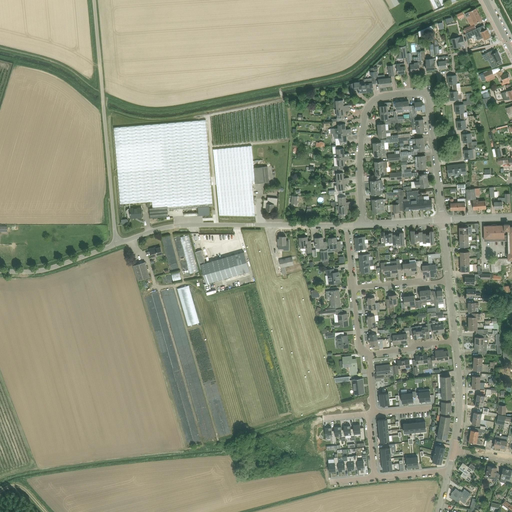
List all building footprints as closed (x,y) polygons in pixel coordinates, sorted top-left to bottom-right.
[(386,0),(391,8),(399,4),(397,0),(386,0)] [(475,23),(482,20),(476,8),(469,12),(465,14),(471,25),(475,23)] [(491,37),(487,29),(478,33),(476,29),(472,31),(476,41),(483,37),(485,40),(491,37)] [(452,38),(454,48),(459,47),(459,46),(461,46),(461,45),(465,45),(463,37),(459,37),(452,38)] [(501,60),(502,60),(498,51),(495,53),(493,49),(486,53),(489,59),(488,60),(492,68),(497,66),(503,64),(501,60)] [(415,64),(411,64),(412,72),(420,71),(419,65),(422,64),(421,60),(422,60),(421,51),(418,52),(418,57),(414,57),(415,64)] [(439,61),(440,69),(447,68),(447,65),(450,65),(449,60),(449,58),(449,56),(441,57),(441,56),(438,57),(439,61)] [(426,63),(427,70),(435,69),(434,62),(434,58),(426,59),(426,63)] [(400,63),(397,64),(393,64),(395,75),(398,75),(398,74),(406,73),(405,66),(405,63),(400,64),(400,63)] [(495,76),(492,69),(484,73),(484,74),(486,78),(486,79),(495,76)] [(503,82),(511,79),(509,76),(510,75),(509,74),(508,74),(508,73),(503,75),(502,71),(497,73),(499,78),(501,77),(503,82)] [(451,88),(458,87),(460,87),(460,83),(457,83),(456,75),(448,76),(449,84),(453,84),(453,87),(451,88)] [(373,83),(372,79),(372,78),(366,79),(366,83),(367,91),(374,91),(373,83)] [(366,83),(360,84),(360,82),(354,82),(355,89),(360,88),(361,92),(367,91),(366,83)] [(462,94),(458,94),(458,87),(451,88),(453,88),(453,91),(450,92),(451,100),(459,99),(462,99),(462,94)] [(337,109),(349,108),(349,105),(344,105),(343,100),(336,100),(337,109)] [(397,110),(397,111),(394,111),(394,117),(398,117),(397,112),(403,112),(402,101),(396,102),(397,110)] [(409,101),(402,101),(403,112),(408,111),(409,112),(410,112),(410,118),(414,117),(412,106),(409,106),(409,101)] [(416,105),(412,106),(414,117),(416,117),(417,117),(416,111),(416,110),(423,109),(422,101),(415,102),(416,105)] [(380,106),(380,113),(388,112),(388,106),(390,105),(390,102),(384,103),(384,106),(380,106)] [(458,117),(464,116),(467,116),(467,112),(464,112),(463,104),(455,105),(456,113),(461,113),(461,116),(458,117)] [(338,117),(345,117),(344,111),(349,111),(349,108),(337,109),(338,117)] [(457,121),(458,129),(466,129),(465,120),(464,120),(464,116),(458,117),(461,117),(461,120),(457,121)] [(213,206),(205,120),(114,128),(120,204),(152,201),(153,208),(149,209),(150,218),(168,217),(168,209),(198,207),(199,215),(210,214),(209,206),(213,206)] [(346,124),(346,123),(344,124),(344,120),(339,121),(338,121),(338,123),(338,124),(339,128),(334,129),(334,133),(351,132),(351,129),(346,129),(346,124)] [(352,134),(351,132),(334,133),(334,138),(340,138),(340,141),(347,141),(347,140),(347,135),(352,134)] [(472,145),(472,142),(471,133),(462,134),(463,143),(468,142),(468,145),(465,146),(472,145)] [(255,216),(252,184),(269,182),(268,166),(254,167),(252,145),(213,149),(220,215),(255,216)] [(337,157),(350,156),(349,153),(344,154),(344,148),(340,148),(340,145),(336,145),(337,153),(333,153),(333,158),(334,158),(337,157)] [(474,157),(473,149),(472,145),(465,146),(468,146),(469,149),(464,150),(465,158),(474,157)] [(383,156),(386,155),(385,149),(374,149),(375,157),(383,156)] [(350,156),(337,157),(338,166),(346,165),(345,165),(345,159),(350,159),(350,156)] [(401,165),(402,172),(402,174),(412,172),(411,168),(407,169),(406,164),(401,165)] [(345,168),(338,169),(336,170),(336,173),(337,181),(349,180),(349,177),(344,178),(344,172),(343,172),(343,169),(345,169),(345,168)] [(338,190),(345,189),(345,183),(350,183),(349,180),(337,181),(338,190)] [(407,191),(412,191),(411,186),(404,186),(404,182),(403,182),(403,184),(404,190),(407,190),(407,191)] [(476,198),(475,188),(466,189),(467,199),(476,198)] [(418,190),(412,191),(407,191),(407,199),(404,199),(403,190),(398,190),(398,191),(399,194),(399,195),(399,204),(400,210),(404,210),(424,209),(423,205),(422,205),(422,203),(420,204),(419,197),(418,197),(418,190)] [(511,202),(510,193),(505,193),(505,197),(498,198),(498,202),(494,202),(494,208),(503,208),(502,202),(505,202),(505,203),(511,202)] [(346,196),(339,197),(339,201),(331,202),(331,206),(352,203),(351,201),(346,202),(346,196)] [(424,209),(433,209),(432,200),(424,201),(424,199),(424,196),(419,197),(420,204),(422,203),(422,205),(423,205),(424,209)] [(458,202),(458,209),(466,209),(466,202),(465,202),(465,198),(458,199),(458,203),(458,202)] [(277,201),(264,200),(263,207),(267,208),(267,210),(273,211),(274,204),(277,204),(277,201)] [(473,200),(474,209),(486,208),(486,201),(479,201),(479,200),(473,200)] [(352,203),(331,206),(336,206),(337,214),(338,214),(339,218),(345,217),(344,214),(348,213),(347,207),(352,207),(352,203)] [(131,218),(143,217),(142,208),(128,208),(127,210),(127,213),(128,214),(131,214),(131,218)] [(484,225),(485,238),(505,238),(505,236),(505,235),(508,235),(508,240),(507,240),(508,240),(508,253),(508,258),(497,258),(496,258),(496,259),(495,259),(495,260),(495,261),(496,261),(496,263),(494,263),(495,272),(502,272),(502,269),(501,265),(506,264),(511,263),(511,260),(511,259),(511,226),(510,226),(510,224),(504,224),(504,225),(498,225),(497,225),(496,225),(496,224),(495,224),(494,224),(493,224),(492,225),(491,225),(484,225)] [(420,245),(423,245),(423,233),(422,232),(419,232),(419,233),(415,233),(415,230),(411,231),(412,243),(416,243),(415,241),(420,241),(420,242),(420,245)] [(426,233),(423,233),(423,245),(427,244),(427,242),(431,242),(431,244),(435,243),(435,238),(436,238),(435,238),(434,231),(430,231),(430,234),(426,234),(426,233)] [(381,232),(381,244),(382,248),(383,247),(383,244),(386,244),(386,245),(393,245),(392,234),(392,233),(389,233),(389,234),(385,234),(385,232),(381,232)] [(396,234),(392,234),(393,245),(394,245),(394,247),(397,247),(397,245),(405,245),(404,232),(400,232),(400,235),(396,235),(396,234)] [(181,237),(190,274),(199,271),(189,235),(181,237)] [(299,237),(300,246),(301,250),(302,251),(306,250),(307,253),(312,252),(311,240),(308,241),(307,237),(299,237)] [(315,238),(316,242),(316,248),(321,247),(323,261),(323,265),(330,265),(328,249),(327,249),(327,242),(324,242),(323,237),(315,238)] [(336,251),(342,250),(340,241),(340,243),(337,244),(337,237),(329,238),(330,248),(335,248),(336,251)] [(156,256),(163,254),(161,247),(153,249),(153,248),(150,249),(153,258),(157,257),(156,256)] [(242,252),(240,253),(234,255),(225,257),(206,263),(202,250),(196,252),(201,269),(202,268),(204,277),(206,283),(210,283),(212,282),(230,277),(250,271),(244,252),(243,252),(242,252)] [(438,253),(428,254),(430,277),(435,276),(434,272),(437,272),(436,264),(433,265),(432,258),(441,257),(440,253),(438,253)] [(426,277),(430,277),(428,254),(429,265),(423,266),(422,260),(419,261),(420,267),(423,267),(423,273),(426,273),(426,277)] [(286,273),(285,267),(294,265),(292,257),(279,259),(282,274),(286,273)] [(409,260),(410,263),(411,275),(415,274),(415,270),(417,270),(417,267),(420,267),(419,261),(416,261),(416,259),(409,260)] [(391,264),(390,264),(392,277),(396,277),(396,272),(398,272),(398,269),(401,269),(400,263),(397,263),(397,260),(390,261),(391,264)] [(134,265),(138,280),(150,277),(145,262),(134,265)] [(392,277),(390,264),(386,265),(386,262),(384,262),(381,262),(382,271),(385,271),(385,274),(387,273),(388,277),(392,277)] [(407,275),(411,275),(410,263),(403,264),(403,262),(400,263),(401,269),(404,269),(404,271),(406,271),(407,275)] [(334,269),(334,268),(326,269),(327,275),(328,275),(329,284),(340,283),(339,271),(333,272),(332,269),(334,269)] [(181,279),(179,272),(172,274),(173,281),(181,279)] [(189,285),(177,289),(188,326),(200,323),(189,285)] [(320,289),(319,289),(312,290),(313,297),(320,296),(319,293),(321,293),(320,289)] [(431,303),(435,303),(436,303),(435,296),(432,296),(431,289),(426,290),(427,302),(430,301),(431,303)] [(332,307),(341,307),(341,306),(340,306),(339,290),(330,291),(332,307)] [(426,290),(420,291),(421,300),(418,300),(419,308),(422,307),(421,303),(426,302),(427,302),(426,290)] [(435,303),(435,304),(444,303),(443,299),(444,299),(443,290),(437,291),(437,296),(435,296),(436,303),(435,303)] [(367,300),(367,304),(376,303),(375,296),(376,296),(376,293),(369,294),(370,297),(368,297),(368,299),(367,300)] [(398,303),(396,295),(389,295),(390,300),(387,300),(387,299),(386,299),(387,307),(394,306),(394,303),(398,303)] [(414,295),(409,296),(410,305),(413,304),(413,308),(419,308),(418,300),(415,301),(414,295)] [(409,296),(404,296),(404,302),(401,302),(402,308),(405,308),(405,305),(410,305),(409,296)] [(479,303),(487,303),(487,300),(479,300),(479,303),(475,303),(475,302),(469,303),(469,311),(476,310),(476,306),(479,306),(479,303)] [(371,309),(371,312),(378,312),(378,311),(380,311),(380,308),(379,308),(378,302),(376,303),(367,304),(368,308),(369,307),(369,309),(371,309)] [(367,318),(367,322),(376,321),(375,315),(378,315),(378,312),(371,312),(372,315),(368,316),(368,318),(367,318)] [(481,312),(472,313),(472,316),(469,316),(469,323),(478,323),(478,320),(482,320),(481,312)] [(335,327),(349,325),(348,321),(347,321),(347,318),(348,318),(347,313),(338,314),(339,322),(334,323),(335,327)] [(432,323),(428,323),(429,330),(433,330),(434,333),(437,333),(437,334),(439,334),(438,321),(436,322),(435,320),(432,321),(432,323)] [(371,328),(371,331),(378,330),(378,327),(376,327),(376,321),(367,322),(368,326),(369,326),(369,328),(371,328)] [(429,330),(428,323),(426,324),(426,325),(423,326),(422,325),(419,325),(420,337),(426,337),(426,334),(427,333),(426,332),(429,331),(429,330)] [(488,329),(478,329),(478,323),(469,323),(469,330),(476,330),(476,333),(488,334),(488,329)] [(409,327),(410,334),(414,333),(415,340),(418,340),(418,337),(420,337),(419,325),(415,326),(415,327),(409,327)] [(403,334),(400,334),(401,343),(408,342),(407,338),(410,337),(410,334),(409,327),(404,328),(405,330),(403,331),(403,334)] [(369,336),(369,340),(378,339),(377,334),(378,333),(378,330),(371,331),(372,334),(370,334),(370,336),(369,336)] [(394,344),(401,343),(400,334),(396,335),(396,332),(390,332),(391,339),(394,339),(394,344)] [(340,348),(349,347),(348,335),(337,336),(338,343),(339,343),(340,348)] [(484,344),(487,344),(489,344),(489,339),(488,337),(486,337),(486,335),(483,335),(483,337),(475,337),(475,343),(484,344)] [(382,339),(378,340),(378,339),(369,340),(370,344),(371,344),(371,346),(373,346),(374,349),(380,348),(383,348),(382,339)] [(487,354),(487,350),(487,344),(484,344),(475,343),(474,350),(479,350),(478,353),(487,354)] [(441,360),(449,359),(448,351),(444,351),(443,350),(442,350),(442,351),(440,351),(440,350),(435,351),(436,356),(432,356),(432,362),(441,362),(441,360)] [(503,352),(504,362),(511,361),(511,351),(503,352)] [(428,362),(431,362),(430,357),(428,357),(427,354),(416,356),(417,363),(428,362)] [(350,375),(357,374),(356,370),(357,370),(356,359),(350,359),(350,356),(343,357),(344,367),(350,366),(351,370),(350,370),(350,375)] [(410,367),(409,359),(398,361),(399,368),(410,367)] [(376,366),(377,374),(375,374),(376,381),(385,380),(384,374),(391,373),(390,364),(390,365),(376,366)] [(442,382),(451,382),(451,376),(446,376),(446,373),(440,374),(440,377),(442,377),(442,382)] [(355,394),(365,393),(363,378),(353,379),(355,394)] [(442,407),(451,407),(451,402),(447,402),(447,398),(442,398),(441,398),(441,401),(442,401),(442,407)] [(451,407),(442,407),(442,412),(440,412),(440,415),(442,415),(446,416),(446,413),(451,413),(451,407)] [(504,425),(506,416),(498,414),(497,424),(504,425)] [(360,424),(354,425),(354,428),(355,434),(361,433),(361,439),(365,438),(364,427),(361,428),(360,424)] [(351,425),(344,426),(344,429),(345,429),(345,435),(351,434),(352,440),(355,439),(355,434),(354,428),(351,428),(351,425)] [(341,426),(335,427),(335,430),(336,436),(342,435),(342,441),(346,440),(345,435),(345,429),(344,429),(342,429),(341,426)] [(502,436),(500,447),(506,448),(508,441),(507,441),(507,440),(510,440),(511,439),(511,433),(511,431),(511,426),(510,426),(509,435),(508,435),(508,437),(502,436)] [(332,427),(325,428),(326,437),(332,436),(333,442),(336,441),(336,436),(335,430),(332,430),(332,427)] [(487,432),(487,429),(480,428),(475,427),(475,430),(471,430),(470,436),(478,437),(478,434),(481,435),(482,432),(485,432),(487,432)] [(436,440),(443,442),(444,438),(447,438),(448,433),(439,431),(438,437),(437,437),(436,440)] [(480,440),(481,438),(478,437),(470,436),(469,442),(482,444),(482,441),(480,440)] [(357,461),(358,466),(358,469),(365,469),(364,466),(368,465),(366,454),(363,454),(363,460),(357,461)] [(348,462),(348,467),(348,470),(355,470),(355,466),(358,466),(357,461),(357,455),(353,455),(354,461),(348,462)] [(339,462),(338,462),(339,468),(339,471),(346,471),(345,467),(348,467),(348,462),(347,456),(344,456),(344,462),(339,462)] [(335,463),(329,463),(329,472),(336,472),(336,468),(339,468),(338,462),(339,462),(338,457),(335,457),(334,457),(335,463)] [(468,475),(472,470),(473,470),(476,466),(471,463),(469,466),(463,462),(460,466),(465,469),(461,475),(469,481),(472,478),(468,475)] [(496,472),(497,468),(488,465),(486,474),(489,475),(489,477),(490,478),(494,479),(494,481),(497,482),(499,473),(496,472)] [(511,475),(511,470),(509,469),(508,469),(507,469),(506,468),(506,469),(503,468),(501,477),(500,481),(505,483),(506,480),(511,481),(511,475)] [(463,493),(456,488),(454,491),(453,491),(452,492),(451,493),(452,494),(450,496),(458,502),(460,500),(464,502),(470,494),(465,490),(463,493)] [(511,505),(505,500),(502,504),(511,511),(511,505)] [(492,502),(490,510),(496,511),(501,504),(492,502)]
